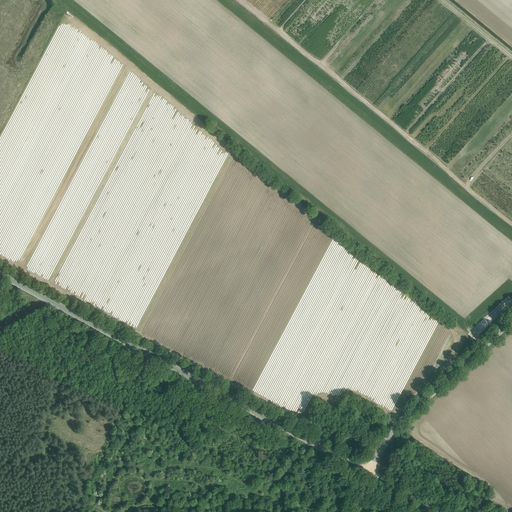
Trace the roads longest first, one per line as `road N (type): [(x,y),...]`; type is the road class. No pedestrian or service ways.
road 1 (secondary): [(367,472),(0,273)]
road 2 (tertiary): [(367,472),(398,423),(511,320)]
